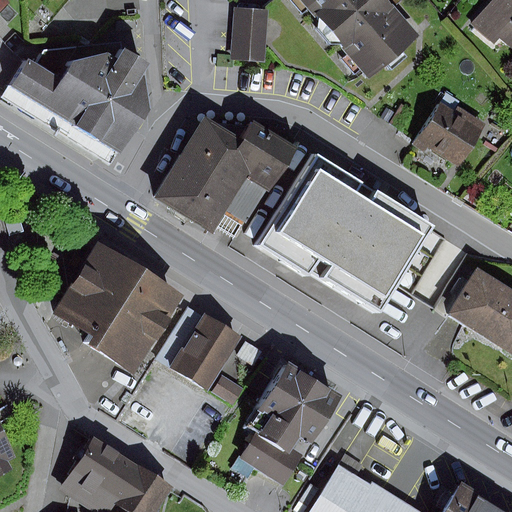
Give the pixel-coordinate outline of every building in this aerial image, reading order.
[(294,0),(367,81),(414,40),(386,9),(395,0),(294,0)] [(511,0),(494,0),(473,26),(498,47),(503,40),(511,47),(511,0)] [(260,14),(230,12),(226,57),(256,59),(258,45),(260,14)] [(45,75),(22,61),(5,89),(112,152),(135,119),(139,112),(139,78),(134,74),(139,65),(115,50),(109,58),(99,55),(54,63),(49,70),(45,75)] [(0,99),(104,165),(112,152),(5,89),(0,96),(0,99)] [(483,131),(438,104),(415,142),(460,169),(483,131)] [(189,120),(145,195),(201,229),(234,174),(262,191),(290,145),(267,131),(263,136),(238,121),(226,142),(189,120)] [(361,188),(307,154),(253,241),(306,275),(361,188)] [(425,226),(361,188),(306,275),(370,315),(425,226)] [(96,246),(56,307),(91,330),(82,344),(137,379),(186,304),(96,246)] [(511,348),(511,298),(463,268),(435,313),(507,357),(511,348)] [(241,337),(206,315),(174,369),(209,390),(241,337)] [(263,406),(271,411),(244,456),(288,483),(305,456),(291,447),(302,430),(314,438),(341,394),(290,363),(263,406)] [(0,425),(0,477),(13,470),(8,462),(18,457),(0,425)] [(96,436),(61,488),(96,511),(110,511),(115,506),(141,468),(96,436)] [(424,511),(376,480),(372,486),(340,466),(309,511),(424,511)] [(150,511),(168,487),(141,468),(115,506),(124,511),(150,511)] [(511,511),(459,478),(437,511),(511,511)]
